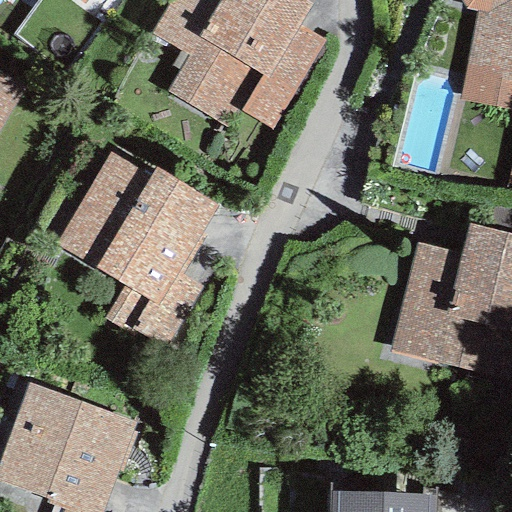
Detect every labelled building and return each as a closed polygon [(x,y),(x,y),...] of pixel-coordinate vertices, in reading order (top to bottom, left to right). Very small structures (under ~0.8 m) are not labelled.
[(310,3),(305,0),(170,0),(150,34),(187,56),(165,93),(227,129),(237,110),(272,131),(325,41),(297,25),(310,3)] [(511,0),(458,0),(465,11),(476,13),(458,99),(511,108),(511,0)] [(0,131),(27,87),(0,71),(0,131)] [(149,177),(109,153),(53,246),(122,287),(104,318),(164,354),(203,290),(177,274),(217,206),(154,169),(149,177)] [(511,235),(466,224),(459,254),(416,244),(389,352),(469,371),(480,325),(511,333),(511,235)] [(102,511),(134,422),(27,385),(0,460),(0,481),(47,498),(45,505),(61,510),(60,511),(102,511)] [(432,511),(433,497),(329,494),(328,511),(432,511)]
